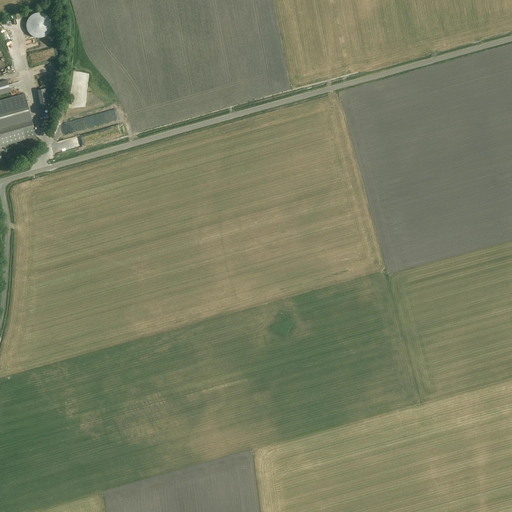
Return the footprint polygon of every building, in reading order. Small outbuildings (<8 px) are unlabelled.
[(41,52),(28,55),(30,62),(35,60),(35,59),(36,59),(36,56),(39,55),(40,59),(42,59),(41,52)] [(19,66),(18,63),(21,62),(19,56),(13,58),(15,67),(19,66)] [(0,95),(11,92),(7,80),(0,82),(0,95)] [(51,109),(48,89),(37,91),(41,111),(51,109)] [(0,100),(0,161),(2,161),(0,154),(0,146),(36,137),(30,114),(24,94),(0,100)]
